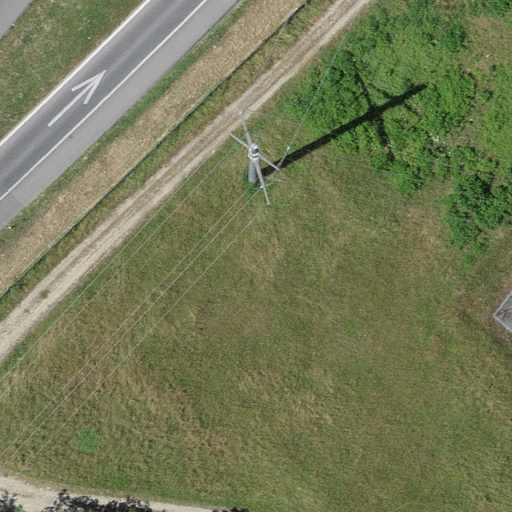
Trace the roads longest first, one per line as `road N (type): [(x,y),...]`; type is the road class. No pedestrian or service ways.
road 1 (track): [(0,342),(349,0)]
road 2 (motorway): [(0,173),(178,0)]
road 3 (track): [(0,490),(131,511)]
